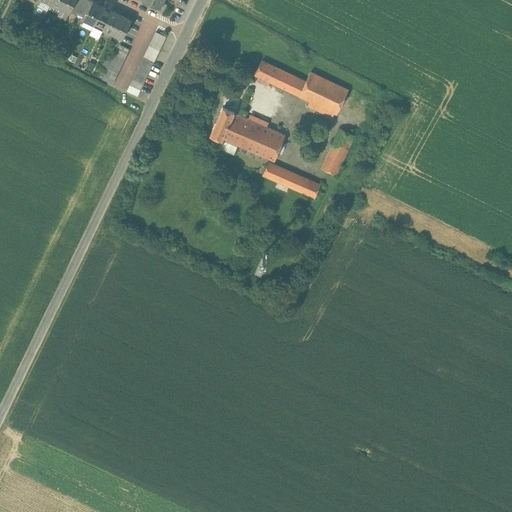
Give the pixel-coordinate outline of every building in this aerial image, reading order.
[(64,0),(52,0),(51,4),(60,8),(64,0)] [(76,0),(64,0),(60,8),(70,13),(70,12),(76,0)] [(84,0),(76,0),(70,12),(77,15),(78,14),(84,0)] [(84,0),(78,14),(85,17),(93,1),(91,0),(84,0)] [(94,24),(103,6),(93,1),(85,17),(84,20),(94,24)] [(103,29),(112,10),(103,6),(94,24),(103,29)] [(70,13),(60,8),(57,16),(66,20),(70,13)] [(113,34),(122,15),(112,10),(103,29),(113,34)] [(123,38),(132,20),(122,15),(113,34),(123,38)] [(156,31),(127,90),(137,95),(165,36),(156,31)] [(120,44),(103,79),(112,83),(129,49),(120,44)] [(335,113),(337,114),(348,90),(311,72),(306,81),(262,60),(255,75),(259,77),(270,82),(310,101),(335,113)] [(259,77),(257,82),(268,87),(270,82),(259,77)] [(307,107),(332,119),(335,113),(310,101),(307,107)] [(234,112),(223,107),(210,135),(222,140),(223,138),(238,145),(249,119),(244,117),(247,112),(241,110),(239,115),(234,113),(234,112)] [(285,135),(249,119),(238,145),(274,161),(285,135)] [(341,129),(325,162),(339,169),(354,135),(341,129)] [(321,185),(268,162),(263,174),(315,198),(321,185)] [(339,169),(325,162),(322,169),(336,175),(339,169)] [(262,258),(254,274),(260,276),(268,260),(262,258)]
